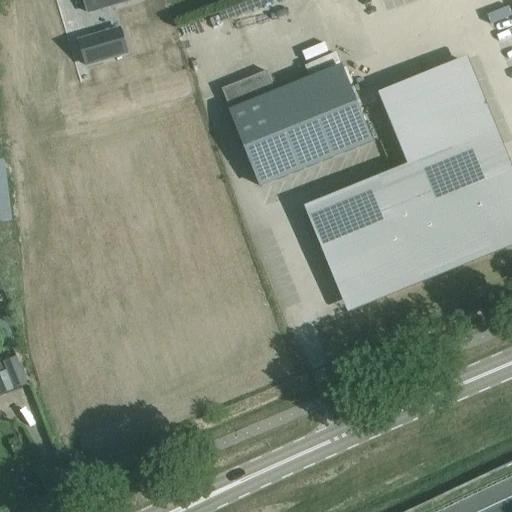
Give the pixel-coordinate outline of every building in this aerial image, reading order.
[(82,0),(87,18),(113,10),(110,0),(82,0)] [(119,33),(77,45),(84,70),(126,59),(119,33)] [(391,172),(322,200),(364,303),(511,243),(511,173),(465,62),(379,97),(407,165),(391,172)] [(267,71),(221,90),(260,186),(372,142),(361,116),(352,93),(349,86),(342,68),(276,94),(267,71)] [(2,160),(0,160),(0,222),(10,221),(2,160)] [(0,395),(27,385),(16,357),(1,363),(0,361),(0,395)] [(18,436),(7,442),(16,459),(27,453),(18,436)]
